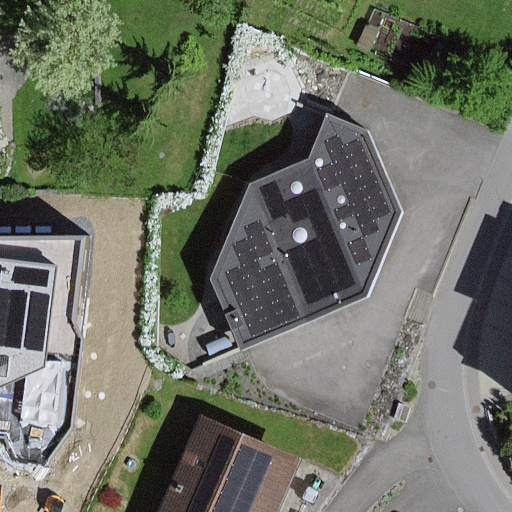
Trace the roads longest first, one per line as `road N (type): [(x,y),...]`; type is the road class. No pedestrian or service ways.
road 1 (residential): [(511,163),(444,327),(443,389),(456,452),(499,511)]
road 2 (unknown): [(456,452),(364,495),(351,511)]
